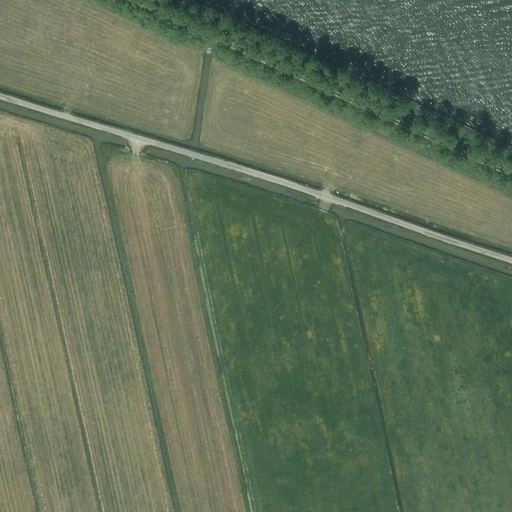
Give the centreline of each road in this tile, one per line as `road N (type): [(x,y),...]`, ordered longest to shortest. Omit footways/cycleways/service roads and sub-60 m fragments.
road 1 (unclassified): [(511,261),(0,97)]
road 2 (track): [(511,176),(131,0)]
